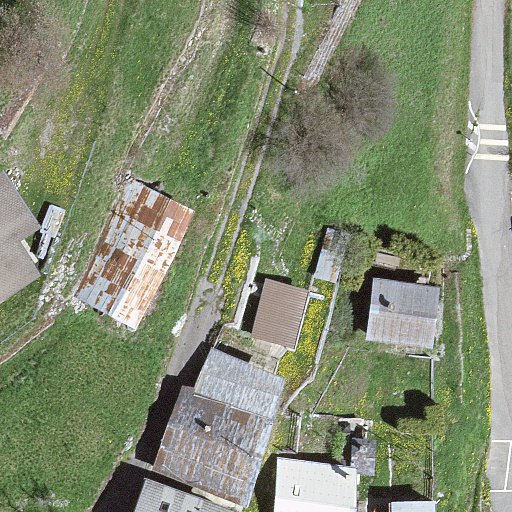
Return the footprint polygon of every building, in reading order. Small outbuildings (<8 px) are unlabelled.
[(178,210),(106,179),(54,301),(126,332),(178,210)] [(0,199),(0,292),(19,281),(0,248),(0,240),(18,230),(0,199)] [(418,286),(354,280),(347,349),(411,356),(418,286)] [(288,293),(249,283),(235,336),(275,346),(288,293)] [(288,377),(210,352),(195,398),(187,396),(161,475),(248,503),(288,377)] [(350,511),(355,471),(285,464),(280,511),(350,511)] [(221,511),(149,483),(137,511),(221,511)]
